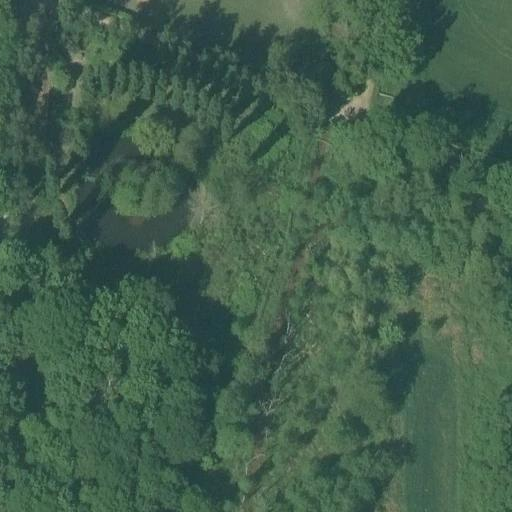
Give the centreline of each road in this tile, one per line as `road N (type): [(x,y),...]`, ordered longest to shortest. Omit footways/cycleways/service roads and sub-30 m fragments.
road 1 (track): [(44,0),(379,131)]
road 2 (track): [(0,274),(35,0)]
road 3 (track): [(379,131),(511,179)]
